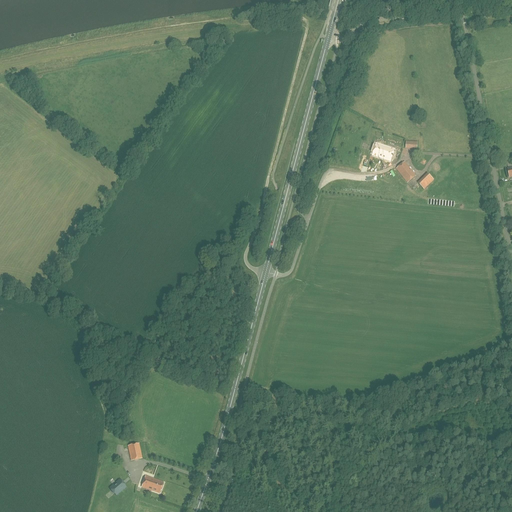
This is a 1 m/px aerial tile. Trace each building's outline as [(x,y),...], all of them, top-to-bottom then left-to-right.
[(395,149),(376,143),(374,149),(372,155),(391,161),(393,155),(395,149)] [(416,176),(405,162),(396,168),(408,183),(416,176)] [(439,168),(433,174),(437,178),(443,173),(439,168)] [(419,185),(424,190),(434,180),(429,175),(419,185)] [(142,458),(139,444),(128,446),(131,460),(142,458)] [(159,493),(163,482),(145,476),(141,487),(159,493)] [(113,485),(109,488),(116,496),(126,488),(119,479),(116,482),(117,484),(114,486),(113,485)]
